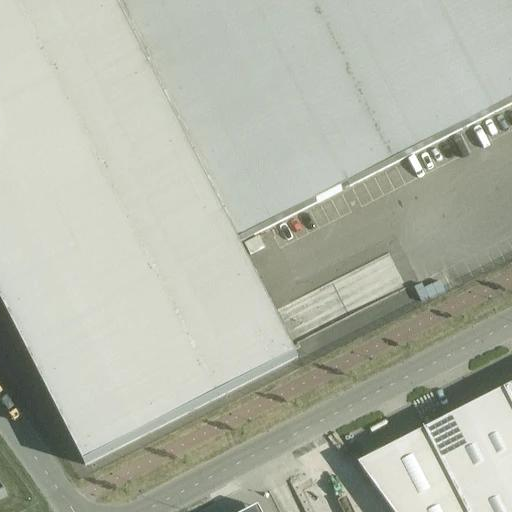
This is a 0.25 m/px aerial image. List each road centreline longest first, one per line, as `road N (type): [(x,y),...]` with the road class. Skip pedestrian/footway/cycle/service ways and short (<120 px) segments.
road 1 (tertiary): [(143,511),(511,324)]
road 2 (tertiary): [(70,511),(0,413)]
